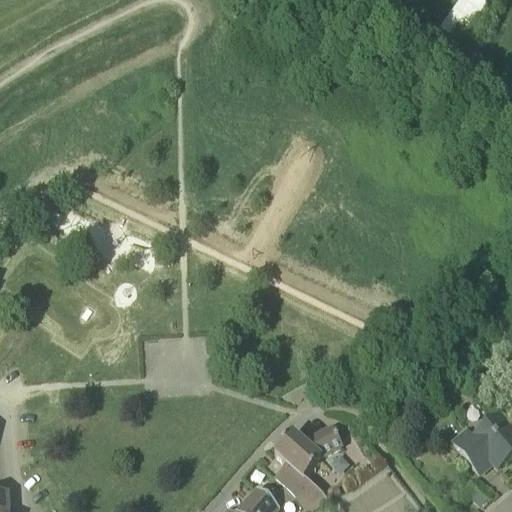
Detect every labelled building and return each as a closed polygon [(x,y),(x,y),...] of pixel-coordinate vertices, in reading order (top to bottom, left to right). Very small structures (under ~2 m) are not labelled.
[(479,0),(461,0),(439,32),(459,46),(488,5),(479,0)] [(511,435),(499,420),(471,443),(466,437),(453,448),(479,479),(492,468),(497,474),(511,461),(511,435)] [(301,500),(310,489),(304,484),(321,465),(319,463),(341,450),(332,433),(303,449),(291,439),(274,459),(286,469),(278,479),(301,500)] [(492,501),(476,486),(465,497),(481,511),(492,501)] [(276,511),(256,495),(241,511),(276,511)] [(0,511),(8,511),(8,498),(0,498),(0,511)] [(301,511),(304,509),(296,502),(287,511),(301,511)]
